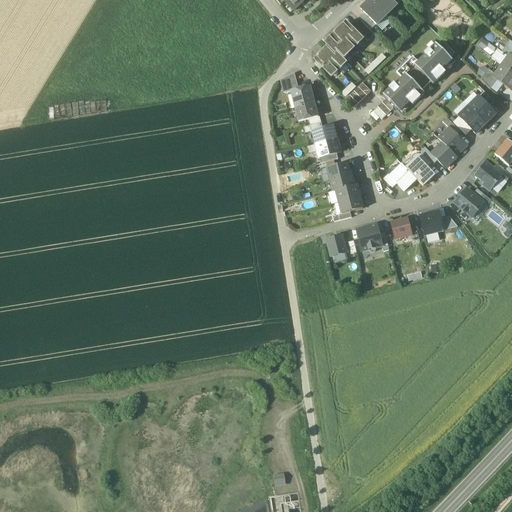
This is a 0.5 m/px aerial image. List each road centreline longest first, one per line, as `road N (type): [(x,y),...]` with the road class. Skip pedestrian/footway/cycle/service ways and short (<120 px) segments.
road 1 (track): [(298,48),(263,104),(324,511)]
road 2 (residential): [(381,212),(350,122),(298,48)]
road 3 (residential): [(381,212),(438,198),(511,112)]
